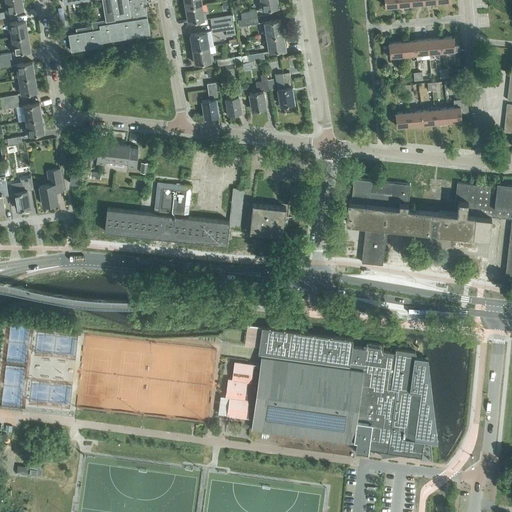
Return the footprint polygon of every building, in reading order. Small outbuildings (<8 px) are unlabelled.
[(24,8),(22,0),(5,0),(6,3),(5,4),(6,11),(24,8)] [(62,0),(63,3),(82,0),(103,0),(107,19),(91,21),(91,25),(75,28),(76,32),(68,33),(71,50),(103,45),(103,41),(150,33),(144,0),(62,0)] [(278,6),(277,0),(260,0),(262,9),(278,6)] [(203,11),(202,4),(186,7),(188,21),(206,18),(205,11),(203,11)] [(257,16),(256,10),(241,12),(242,19),(257,16)] [(210,18),(211,24),(227,21),(226,15),(210,18)] [(258,23),(257,16),(242,19),(243,25),(258,23)] [(280,19),(264,21),(262,22),(263,29),(266,29),(267,36),(283,33),(280,19)] [(11,30),(12,37),(28,34),(26,20),(8,23),(9,30),(11,30)] [(228,27),(227,21),(211,24),(212,30),(228,27)] [(190,34),(193,48),(209,46),(207,38),(212,38),(210,30),(190,34)] [(286,48),(283,33),(267,36),(269,51),(286,48)] [(31,49),(28,34),(12,37),(13,45),(12,45),(13,52),(31,49)] [(454,36),(441,37),(442,52),(448,51),(448,50),(455,49),(454,36)] [(442,52),(441,37),(428,38),(429,52),(436,51),(436,52),(442,52)] [(429,52),(428,38),(415,39),(416,54),(422,54),(422,53),(429,52)] [(416,54),(415,39),(401,41),(403,55),(410,54),(410,55),(416,54)] [(403,55),(401,41),(388,42),(389,47),(390,55),(390,57),(396,56),(396,55),(403,55)] [(210,53),(209,46),(193,48),(195,63),(213,60),(212,53),(210,53)] [(264,58),(263,51),(243,55),(244,61),(264,58)] [(234,63),(233,56),(217,59),(218,65),(225,64),(233,63),(234,63)] [(35,76),(33,64),(33,61),(15,64),(16,71),(18,71),(19,78),(35,76)] [(225,64),(226,71),(234,70),(233,63),(225,64)] [(205,78),(214,77),(213,68),(204,70),(205,78)] [(290,78),(289,72),(275,74),(280,105),(294,102),(292,86),(290,86),(289,78),(290,78)] [(269,89),(268,79),(267,73),(261,74),(262,80),(256,81),(257,91),(249,92),(252,109),(266,107),(263,90),(269,89)] [(37,91),(35,76),(19,78),(20,86),(19,86),(20,94),(37,91)] [(216,98),(221,97),(218,81),(207,83),(209,99),(202,100),(205,117),(219,115),(216,98)] [(239,95),(244,95),(242,84),(231,86),(233,96),(226,97),(228,113),(241,111),(239,95)] [(19,100),(18,93),(0,96),(0,97),(1,103),(19,100)] [(453,99),(454,106),(447,107),(449,121),(462,119),(461,112),(468,112),(467,98),(453,99)] [(20,105),(19,100),(1,103),(2,109),(20,105)] [(25,112),(26,120),(42,117),(39,102),(22,105),(23,112),(25,112)] [(449,121),(447,107),(440,108),(440,106),(434,107),(436,122),(449,121)] [(436,122),(434,107),(428,108),(428,109),(421,109),(423,123),(436,122)] [(423,123),(421,109),(414,110),(414,109),(408,110),(410,124),(423,123)] [(410,124),(408,110),(402,110),(402,111),(395,112),(396,126),(410,124)] [(44,132),(42,117),(26,120),(27,127),(25,127),(27,135),(44,132)] [(22,142),(21,136),(6,138),(7,144),(22,142)] [(98,142),(96,163),(104,164),(105,159),(109,159),(108,164),(116,165),(123,166),(124,161),(128,161),(127,167),(136,168),(138,147),(130,146),(130,145),(118,143),(106,142),(106,143),(98,142)] [(56,190),(63,189),(60,168),(47,170),(50,184),(40,185),(43,204),(58,201),(56,190)] [(20,175),(21,182),(11,183),(12,190),(14,190),(17,208),(30,206),(28,190),(33,189),(31,173),(20,175)] [(79,184),(81,175),(71,174),(70,183),(79,184)] [(489,237),(490,227),(491,216),(511,218),(505,277),(511,278),(511,183),(497,182),(496,186),(457,182),(455,201),(458,201),(457,212),(408,207),(410,184),(370,179),(368,202),(348,200),(346,221),(366,224),(361,262),(382,264),(387,226),(473,235),(489,237)] [(8,195),(6,184),(6,181),(0,181),(0,211),(5,210),(2,196),(8,195)] [(233,188),(229,220),(229,227),(239,228),(243,189),(233,188)] [(283,235),(286,207),(253,203),(249,231),(283,235)] [(259,346),(262,326),(247,324),(245,345),(259,346)] [(428,358),(415,356),(416,351),(396,349),(395,352),(382,351),(383,345),(367,342),(366,345),(352,343),(353,338),(262,326),(259,346),(258,352),(259,352),(363,367),(353,442),(353,440),(357,440),(355,450),(368,452),(368,449),(421,457),(424,440),(437,442),(428,358)] [(363,367),(259,352),(257,364),(250,418),(253,418),(252,428),(353,442),(363,367)] [(250,418),(257,364),(235,361),(232,379),(228,378),(227,391),(231,391),(227,415),(250,418)] [(17,472),(41,476),(42,465),(36,464),(36,467),(18,465),(17,472)]
